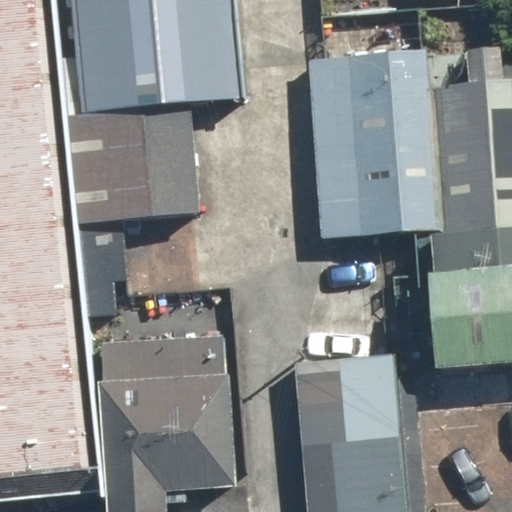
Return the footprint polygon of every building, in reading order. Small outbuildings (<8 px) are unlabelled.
[(46,0),(0,0),(0,481),(93,472),(46,0)] [(73,0),(85,113),(182,104),(241,98),(231,0),(73,0)] [(241,0),(247,66),(323,59),(318,0),(241,0)] [(511,46),(307,61),(319,239),(430,231),(440,370),(511,364),(511,46)] [(70,114),(81,227),(193,216),(182,104),(85,113),(70,114)] [(96,346),(108,511),(167,511),(166,491),(238,486),(226,336),(96,346)] [(290,364),(303,511),(406,511),(395,355),(290,364)]
